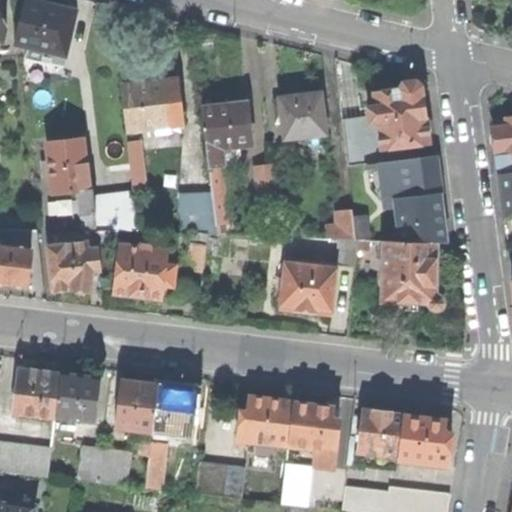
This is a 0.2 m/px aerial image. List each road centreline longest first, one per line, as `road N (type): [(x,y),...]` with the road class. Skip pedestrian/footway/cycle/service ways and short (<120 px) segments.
road 1 (tertiary): [(0,324),(495,386)]
road 2 (residential): [(453,53),(495,386)]
road 3 (residential): [(453,53),(223,0)]
road 4 (residential): [(476,511),(495,386)]
